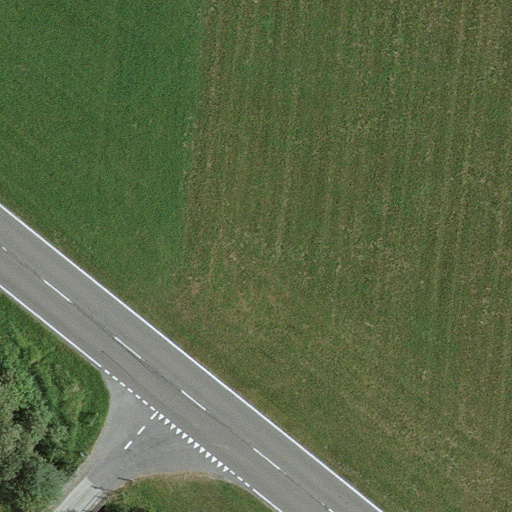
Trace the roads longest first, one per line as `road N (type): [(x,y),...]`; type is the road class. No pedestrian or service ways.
road 1 (primary): [(320,511),(0,254)]
road 2 (track): [(67,511),(174,394)]
